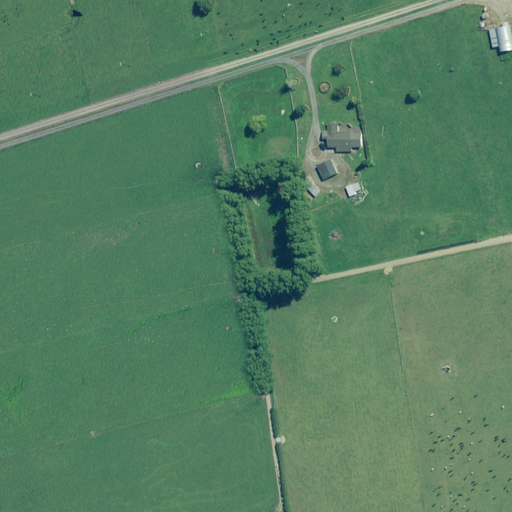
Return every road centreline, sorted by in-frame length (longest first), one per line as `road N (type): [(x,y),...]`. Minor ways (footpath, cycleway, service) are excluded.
road 1 (track): [(471,0),(298,62),(0,150)]
road 2 (track): [(262,408),(245,293),(511,234)]
